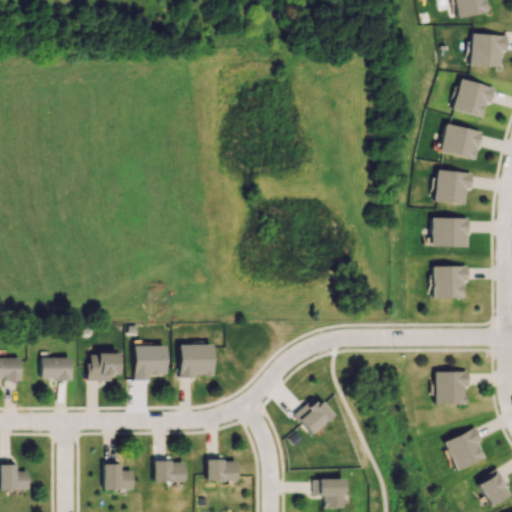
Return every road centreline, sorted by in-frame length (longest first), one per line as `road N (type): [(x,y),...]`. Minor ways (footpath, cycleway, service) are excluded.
road 1 (residential): [(511,337),(309,345),(243,403),(213,417),(0,421)]
road 2 (residential): [(511,151),(502,204),(503,385),(511,414)]
